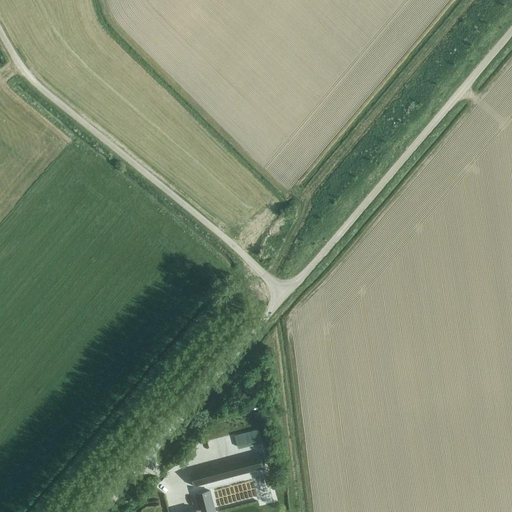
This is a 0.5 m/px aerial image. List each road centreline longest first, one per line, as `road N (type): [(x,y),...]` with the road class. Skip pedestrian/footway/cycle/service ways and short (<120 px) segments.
road 1 (unclassified): [(284,296),(35,84),(0,31)]
road 2 (unclassified): [(284,296),(511,31)]
road 3 (unclassified): [(102,511),(284,296)]
